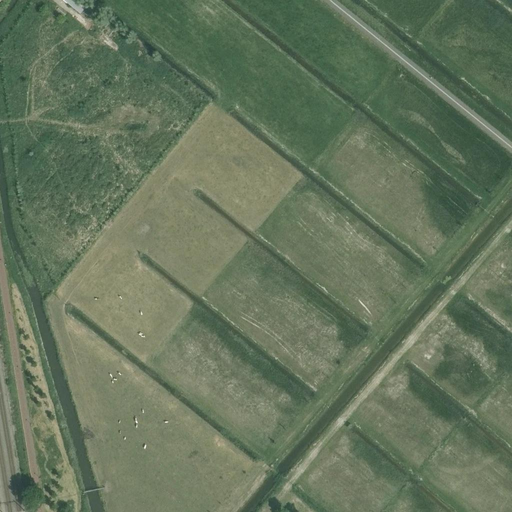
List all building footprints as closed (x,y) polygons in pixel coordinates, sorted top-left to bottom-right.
[(89,2),(85,0),(66,0),(81,12),(85,7),(92,13),(95,10),(88,4),(89,2)] [(44,17),(54,24),(62,15),(52,7),(44,17)] [(74,119),(40,161),(56,165),(61,204),(67,196),(66,202),(95,226),(88,234),(87,224),(81,220),(74,229),(66,222),(68,220),(64,220),(66,210),(53,226),(41,223),(82,256),(153,167),(152,156),(122,150),(114,66),(125,75),(133,65),(98,37),(60,41),(95,69),(98,97),(82,94),(68,82),(53,101),(74,119)] [(187,98),(193,89),(167,69),(160,77),(187,98)] [(20,206),(34,217),(42,208),(27,197),(20,206)]
